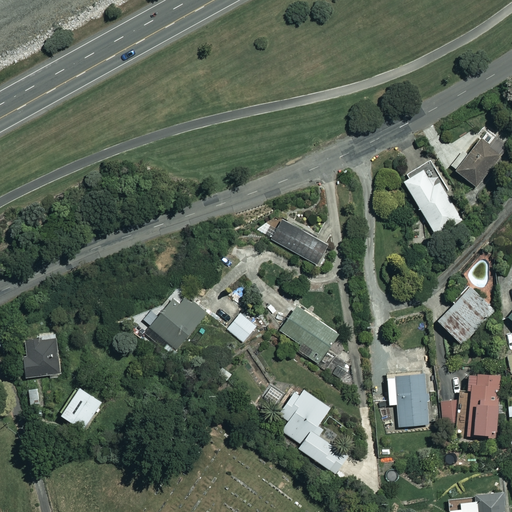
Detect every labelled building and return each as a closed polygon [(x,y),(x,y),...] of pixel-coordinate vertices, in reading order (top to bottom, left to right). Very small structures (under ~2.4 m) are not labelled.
[(508,146),(495,135),(488,144),(480,138),(454,170),(475,187),(508,146)] [(404,174),(407,178),(401,181),(435,236),(462,220),(448,198),(453,195),(430,158),(404,174)] [(262,221),(257,231),(315,263),(325,244),(281,220),(276,229),(262,221)] [(469,286),(435,319),(460,344),(493,312),(469,286)] [(204,313),(176,289),(162,305),(165,306),(142,333),(160,348),(166,341),(175,348),(204,313)] [(300,343),(296,349),(338,375),(346,362),(326,349),(336,332),(293,306),(278,330),(300,343)] [(255,326),(239,312),(226,328),(242,341),(255,326)] [(4,329),(0,330),(0,347),(11,343),(4,329)] [(57,336),(20,340),(25,379),(61,375),(57,336)] [(429,425),(428,421),(438,421),(436,390),(426,391),(425,372),(386,374),(388,412),(380,412),(381,428),(429,425)] [(497,373),(464,374),(465,398),(440,398),(441,424),(465,424),(465,433),(497,433),(497,373)] [(101,403),(78,386),(58,413),(80,430),(101,403)] [(328,407),(301,388),(297,395),(292,392),(277,413),(287,420),(281,430),(299,443),(296,447),(334,473),(347,454),(319,434),(322,428),(316,424),(328,407)] [(502,511),(501,492),(475,495),(475,500),(457,502),(458,511),(502,511)]
